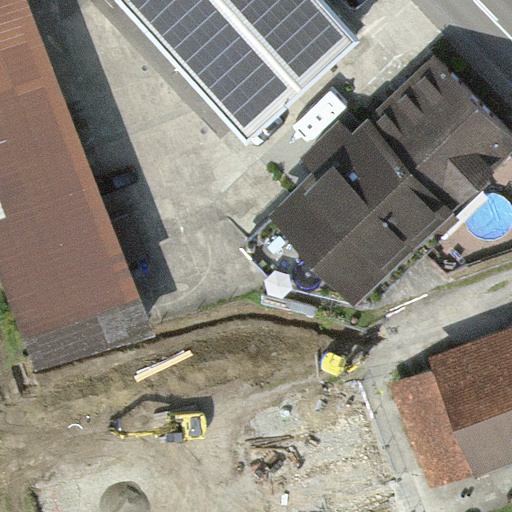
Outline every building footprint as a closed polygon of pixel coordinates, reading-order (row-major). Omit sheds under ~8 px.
[(155,328),(29,0),(0,0),(0,270),(39,372),(155,328)] [(336,0),(125,0),(249,137),(366,33),(336,0)] [(264,206),(360,306),(511,160),(511,130),(431,46),(264,206)] [(511,334),(418,370),(461,485),(511,465),(511,334)] [(437,511),(397,405),(224,469),(233,492),(180,511),(172,511),(145,436),(34,477),(47,511),(437,511)]
